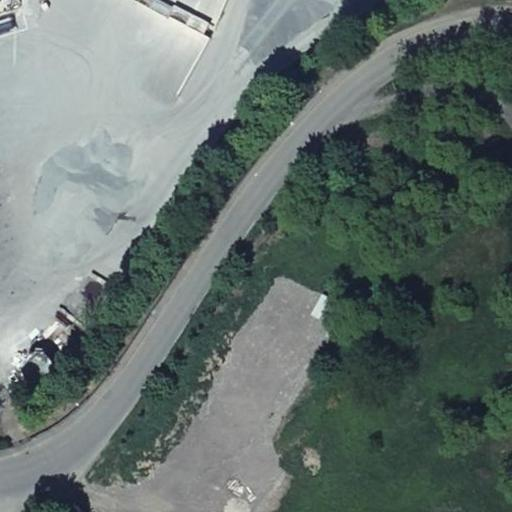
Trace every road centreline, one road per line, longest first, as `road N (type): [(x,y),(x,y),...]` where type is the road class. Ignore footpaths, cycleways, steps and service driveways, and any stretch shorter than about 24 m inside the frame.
road 1 (tertiary): [(0,482),(47,476),(118,415),(253,201),(339,107)]
road 2 (tertiary): [(511,24),(406,33),(339,107)]
road 3 (track): [(339,107),(455,80),(511,120)]
